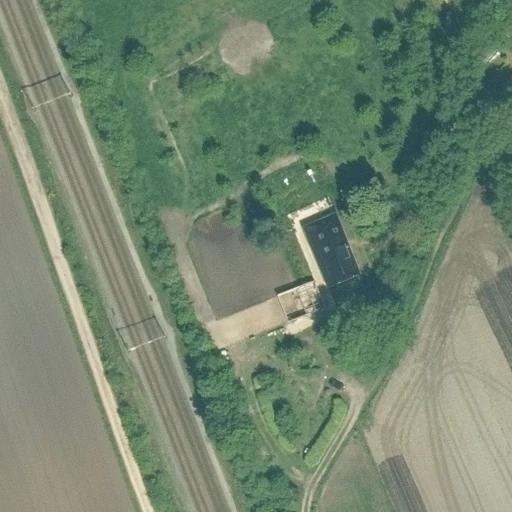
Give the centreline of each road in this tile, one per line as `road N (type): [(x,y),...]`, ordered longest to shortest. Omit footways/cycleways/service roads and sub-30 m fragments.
road 1 (track): [(511,68),(480,105),(480,136),(411,312),(309,485),(304,511)]
road 2 (track): [(150,511),(0,88)]
